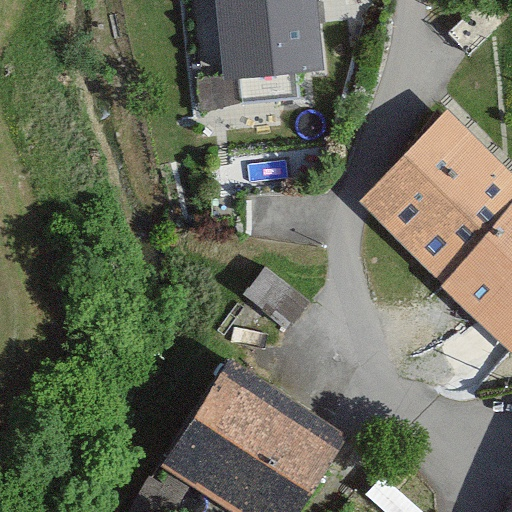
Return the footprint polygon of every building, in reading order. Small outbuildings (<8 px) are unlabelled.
[(325,75),(316,0),(217,0),(227,85),(325,75)] [(488,38),(470,18),(444,41),(461,61),(488,38)] [(511,184),(445,120),(357,210),(511,359),(511,358),(511,184)] [(307,312),(258,277),(240,302),(289,337),(307,312)] [(306,511),(344,460),(225,375),(127,511),(182,511),(195,494),(220,511),(306,511)]
